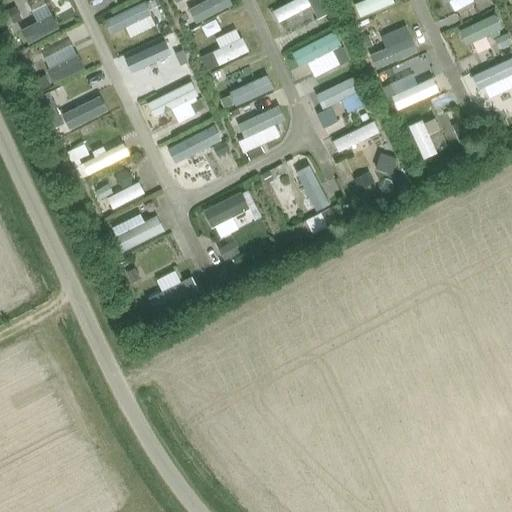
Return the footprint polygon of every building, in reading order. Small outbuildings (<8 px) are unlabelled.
[(30,0),(27,2),(32,11),(46,4),(44,0),(30,0)] [(137,0),(114,0),(108,4),(118,20),(142,6),(137,0)] [(184,0),(192,15),(223,0),(184,0)] [(277,14),(303,0),(268,0),(261,5),(275,30),(284,25),(277,14)] [(351,0),(356,12),(386,0),(351,0)] [(465,40),(498,25),(490,7),(457,22),(465,40)] [(22,36),(54,24),(50,12),(17,24),(22,36)] [(284,37),(292,60),(313,52),(317,63),(336,57),(324,23),(284,37)] [(394,26),(364,37),(373,62),(404,50),(394,26)] [(199,45),(207,62),(244,44),(236,27),(199,45)] [(127,44),(133,61),(171,47),(165,30),(127,44)] [(42,60),(50,77),(79,63),(71,45),(42,60)] [(485,89),(511,79),(511,51),(476,65),(485,89)] [(346,108),(362,99),(345,67),(310,86),(318,101),(337,91),(346,108)] [(392,89),(383,93),(389,107),(423,91),(416,77),(409,80),(405,69),(386,77),(392,89)] [(257,71),(215,87),(221,103),(263,86),(257,71)] [(190,109),(181,91),(192,86),(186,73),(148,90),(157,109),(165,106),(170,118),(190,109)] [(46,86),(52,98),(63,92),(57,80),(46,86)] [(95,91),(83,95),(79,87),(63,93),(68,105),(54,110),(60,124),(102,108),(95,91)] [(231,115),(237,133),(276,119),(270,101),(231,115)] [(443,105),(433,109),(441,138),(461,132),(458,124),(450,126),(443,105)] [(420,155),(435,148),(416,111),(402,118),(420,155)] [(369,113),(328,133),(335,148),(376,129),(369,113)] [(170,131),(183,162),(196,157),(191,143),(216,133),(209,116),(170,131)] [(78,138),(82,149),(88,147),(93,162),(123,152),(117,134),(94,142),(91,133),(78,138)] [(262,178),(283,165),(278,156),(256,169),(262,178)] [(309,165),(293,172),(309,206),(325,199),(309,165)] [(131,174),(101,192),(108,203),(138,185),(131,174)] [(209,224),(247,214),(244,201),(232,204),(228,192),(202,199),(209,224)] [(112,228),(117,243),(160,228),(155,213),(112,228)] [(174,239),(127,259),(135,277),(181,257),(174,239)]
